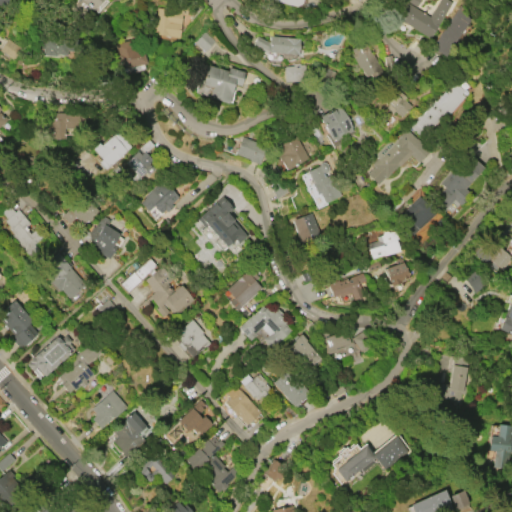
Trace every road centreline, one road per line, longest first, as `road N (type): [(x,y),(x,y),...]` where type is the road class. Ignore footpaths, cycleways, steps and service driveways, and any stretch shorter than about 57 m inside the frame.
road 1 (residential): [(511,494),(495,199),(400,323)]
road 2 (residential): [(258,454),(38,207),(0,182)]
road 3 (residential): [(216,0),(245,55),(291,96),(278,114),(223,133),(201,127),(162,88),(142,103)]
road 4 (residential): [(228,511),(258,454),(388,381),(403,357),(400,323)]
road 5 (residential): [(240,173),(176,156),(142,103),(44,96),(0,76)]
road 6 (residential): [(400,323),(342,320),(304,305),(278,261),(260,187),(240,173)]
road 7 (residential): [(419,73),(355,12),(302,27),(263,22),(216,0)]
road 8 (residential): [(105,511),(0,376)]
